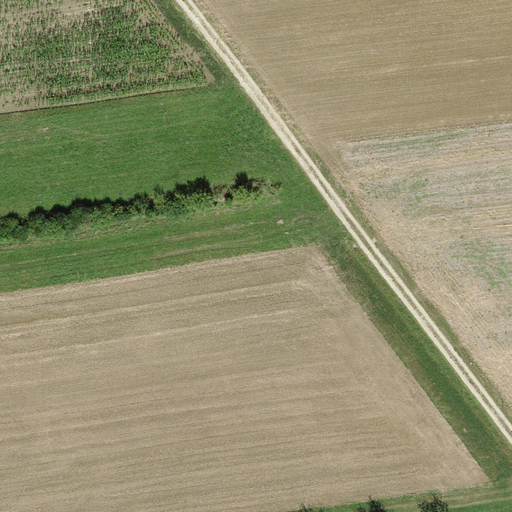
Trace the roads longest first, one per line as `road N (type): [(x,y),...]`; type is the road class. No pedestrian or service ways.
road 1 (track): [(182,0),(511,435)]
road 2 (track): [(340,511),(511,486)]
